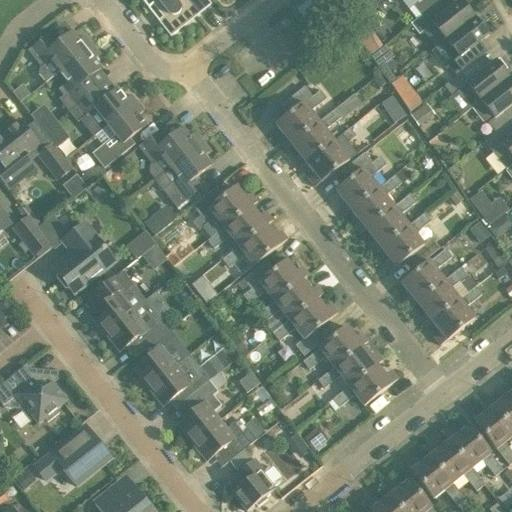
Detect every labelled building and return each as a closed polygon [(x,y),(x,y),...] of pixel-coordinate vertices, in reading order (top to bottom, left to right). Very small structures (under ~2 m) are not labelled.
[(210,7),(204,0),(138,0),(169,39),(210,7)] [(433,11),(440,5),(436,0),(413,0),(417,5),(413,9),(420,17),(410,25),(412,27),(433,11)] [(439,48),(473,21),(460,4),(440,20),(433,11),(412,27),(418,35),(423,32),(437,48),(438,47),(439,48)] [(345,17),(352,26),(353,27),(365,17),(357,7),(345,17)] [(467,70),(475,64),(467,55),(488,39),(473,21),(439,48),(453,65),(446,69),(454,79),(455,80),(467,70)] [(58,75),(91,49),(84,39),(78,44),(71,35),(53,49),(45,39),(27,53),(40,69),(39,70),(38,75),(45,83),(57,74),(58,75)] [(69,114),(91,97),(82,85),(100,71),(93,62),(98,57),(91,49),(58,75),(67,85),(58,92),(62,98),(58,100),(69,114)] [(473,111),(509,82),(495,64),(475,79),(467,70),(455,80),(454,79),(444,87),(451,96),(456,93),(469,110),(471,108),(473,111)] [(502,130),(502,131),(510,124),(503,115),(511,107),(511,85),(509,82),(473,111),(482,123),(489,118),(493,122),(487,127),(494,136),(494,137),(502,130)] [(318,124),(310,114),(326,101),(319,93),(312,99),(304,89),(280,108),(288,117),(275,127),(284,139),(280,142),(283,146),(282,147),(285,151),(318,124)] [(94,139),(136,106),(130,98),(124,103),(116,92),(98,106),(91,97),(69,114),(76,123),(79,121),(93,138),(94,138),(94,139)] [(414,95),(403,104),(409,112),(421,103),(414,95)] [(299,170),(333,143),(325,132),(340,120),(353,110),(347,102),(334,112),(318,124),(285,151),(285,152),(291,147),(299,158),(295,161),(298,165),(296,167),(299,170)] [(136,106),(94,139),(102,148),(91,157),(103,172),(133,148),(128,142),(145,129),(137,118),(142,114),(136,106)] [(333,143),(299,170),(300,171),(306,166),(314,176),(310,180),(313,184),(311,186),(314,189),(321,184),(321,185),(349,162),(340,151),(356,139),(355,138),(363,131),(360,129),(366,124),(363,120),(334,143),(333,143)] [(36,121),(26,127),(39,149),(49,144),(36,121)] [(38,149),(24,132),(18,124),(4,135),(5,137),(0,141),(0,181),(8,192),(36,170),(27,158),(38,149)] [(504,172),(511,166),(511,137),(509,140),(502,131),(502,130),(494,137),(494,136),(483,145),(504,172)] [(155,183),(201,146),(194,136),(188,141),(181,132),(163,146),(155,136),(137,151),(149,166),(148,174),(155,183)] [(51,147),(42,154),(37,158),(58,184),(71,174),(69,172),(72,170),(52,146),(51,147)] [(201,146),(155,183),(177,211),(200,193),(192,182),(209,168),(202,159),(208,155),(201,146)] [(350,213),(379,191),(370,180),(386,167),(380,159),(371,165),(364,156),(340,174),(347,184),(335,194),(343,205),(340,208),(342,212),(341,213),(345,218),(350,213)] [(395,178),(401,186),(410,178),(404,170),(395,178)] [(223,232),(251,209),(257,204),(254,200),(252,201),(249,198),(245,201),(236,190),(224,200),(216,190),(192,209),(200,218),(192,225),(198,233),(214,221),(222,231),(223,232)] [(394,210),(385,198),(379,191),(350,213),(359,224),(354,227),(358,231),(356,233),(359,237),(394,210)] [(490,206),(480,192),(469,201),(488,225),(508,210),(499,199),(490,206)] [(374,255),(409,228),(400,218),(416,205),(409,197),(394,210),(359,237),(360,237),(365,233),(373,243),(369,246),(373,251),(371,252),(374,255)] [(238,250),(272,223),(269,219),(267,221),(264,216),(259,219),(251,209),(223,232),(222,231),(207,243),(213,252),(229,239),(238,250)] [(0,236),(11,227),(0,212),(0,236)] [(424,216),(409,228),(374,255),(375,256),(380,252),(388,262),(384,265),(388,270),(387,271),(390,275),(408,260),(415,270),(440,251),(431,240),(430,241),(422,231),(431,224),(424,216)] [(38,259),(52,248),(50,245),(39,231),(28,217),(11,230),(32,257),(35,255),(38,259)] [(49,223),(39,231),(50,245),(59,237),(49,223)] [(272,223),(238,250),(222,262),(228,270),(244,258),(253,269),(281,247),(281,246),(287,242),(284,238),(282,239),(279,235),(274,238),(266,228),(272,223)] [(479,245),(486,240),(489,237),(486,233),(479,223),(469,230),(479,245)] [(73,299),(113,266),(84,228),(62,246),(72,258),(52,273),(73,299)] [(152,270),(166,259),(145,233),(131,244),(152,270)] [(445,283),(444,283),(436,272),(452,259),(446,251),(430,264),(429,263),(401,286),(410,297),(406,301),(409,305),(407,306),(410,310),(417,305),(416,305),(445,283)] [(273,306),(302,283),(308,278),(304,274),(303,276),(300,272),(295,275),(286,264),(274,273),(266,264),(243,283),(250,293),(243,299),(249,307),(264,294),(273,305),(273,306)] [(460,302),(459,302),(451,291),(467,278),(460,270),(444,283),(445,283),(416,305),(417,305),(425,316),(421,320),(424,324),(422,325),(425,329),(431,324),(460,302)] [(104,338),(145,305),(121,275),(102,290),(111,301),(89,319),(104,338)] [(288,325),(317,302),(317,301),(323,297),(320,293),(318,295),(314,291),(310,294),(302,283),(273,306),(273,305),(257,318),(264,326),(279,313),(288,324),(288,325)] [(216,297),(209,287),(198,295),(206,305),(216,297)] [(460,302),(431,324),(440,335),(436,339),(439,343),(437,344),(440,348),(446,343),(447,343),(475,321),(474,320),(483,313),(475,303),(482,297),(475,288),(459,302),(460,302)] [(0,313),(3,317),(15,307),(4,294),(0,297),(0,313)] [(288,325),(288,324),(273,336),(279,344),(294,332),(302,343),(295,349),(303,360),(327,340),(319,332),(332,321),(332,320),(338,316),(335,312),(333,314),(329,310),(325,312),(317,302),(288,325)] [(145,305),(104,338),(119,357),(141,339),(150,350),(168,335),(145,305)] [(334,371),(363,348),(368,344),(365,340),(363,341),(360,337),(356,340),(347,329),(304,364),(310,372),(325,359),(334,370),(334,371)] [(184,364),(182,361),(169,345),(132,374),(147,393),(184,364)] [(189,400),(219,376),(217,375),(237,359),(227,346),(199,369),(189,356),(182,361),(184,364),(147,393),(162,411),(184,394),(189,400)] [(378,367),(383,363),(380,359),(378,360),(375,356),(371,359),(363,348),(334,371),(334,370),(319,383),(325,391),(341,379),(349,389),(378,367)] [(386,378),(378,367),(349,389),(333,402),(340,410),(355,397),(364,409),(393,386),(398,382),(395,378),(393,379),(390,375),(386,378)] [(40,395),(32,385),(22,372),(0,389),(0,411),(1,413),(19,414),(29,426),(32,423),(37,429),(66,406),(51,387),(40,395)] [(191,448),(219,425),(213,417),(221,410),(213,400),(217,396),(215,393),(225,384),(219,376),(189,400),(198,411),(176,429),(191,448)] [(511,396),(507,390),(503,393),(505,395),(500,398),(503,402),(493,410),(511,435),(511,396)] [(511,440),(511,435),(493,410),(492,411),(488,405),(484,408),(486,410),(482,413),(485,417),(473,426),(495,454),(497,452),(508,466),(511,463),(511,454),(506,446),(511,440)] [(219,425),(191,448),(206,466),(228,449),(237,460),(256,445),(247,433),(242,437),(234,427),(226,433),(219,425)] [(314,452),(328,442),(318,429),(304,439),(314,452)] [(470,474),(472,472),(483,464),(494,478),(502,471),(491,457),(490,458),(468,430),(456,439),(453,435),(449,438),(447,436),(444,439),(448,445),(448,446),(470,474)] [(82,457),(71,443),(50,460),(46,455),(32,467),(45,484),(60,472),(75,491),(107,465),(93,447),(82,457)] [(483,486),(472,472),(470,474),(448,446),(437,454),(434,450),(430,453),(428,451),(425,454),(429,460),(452,489),(453,487),(464,478),(475,492),(483,486)] [(466,511),(470,509),(453,487),(452,489),(429,460),(418,469),(415,465),(411,468),(410,466),(405,470),(410,476),(410,475),(432,504),(446,493),(456,507),(457,506),(460,511),(466,511)] [(261,473),(253,464),(237,478),(244,487),(231,498),(242,511),(251,511),(274,494),(271,489),(279,483),(280,478),(272,468),(268,468),(261,473)] [(385,493),(398,511),(432,511),(431,511),(429,511),(408,484),(397,493),(393,489),(389,492),(388,491),(385,493)] [(150,511),(135,493),(117,508),(108,497),(93,509),(95,511),(150,511)] [(398,511),(385,493),(384,494),(389,499),(378,508),(375,504),(371,507),(369,505),(365,508),(368,511),(398,511)]
